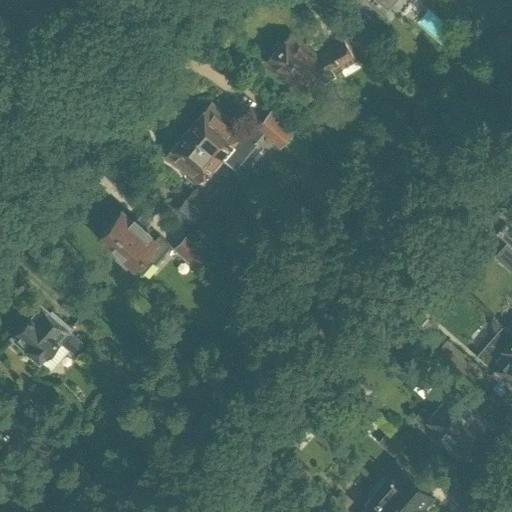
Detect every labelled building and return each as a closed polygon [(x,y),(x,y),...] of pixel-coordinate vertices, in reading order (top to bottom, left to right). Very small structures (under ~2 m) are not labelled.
[(346,62),(315,35),(311,40),(288,19),(279,30),(277,27),(262,44),(265,46),(260,52),(314,99),(346,62)] [(349,37),(366,52),(373,45),(356,30),(349,37)] [(213,100),(189,129),(221,157),(235,169),(258,142),(257,141),(263,133),(282,149),(298,130),(272,109),(257,125),(244,127),(213,100)] [(221,157),(189,129),(164,158),(196,186),(221,157)] [(202,212),(186,199),(175,212),(191,225),(202,212)] [(133,220),(122,210),(110,223),(108,221),(104,221),(100,226),(101,230),(103,232),(100,234),(120,253),(115,258),(127,268),(132,263),(143,273),(153,261),(155,263),(172,244),(160,234),(155,239),(148,233),(151,229),(136,216),(133,220)] [(495,256),(511,271),(511,228),(507,224),(498,234),(507,242),(495,256)] [(213,250),(190,229),(173,248),(197,269),(213,250)] [(69,330),(39,303),(31,313),(31,314),(10,338),(39,364),(61,340),(74,351),(83,341),(69,329),(69,330)] [(511,333),(506,328),(506,329),(498,329),(495,333),(495,340),(498,343),(485,358),(492,363),(489,366),(511,386),(511,333)] [(432,354),(411,334),(403,344),(424,363),(432,354)] [(438,353),(461,373),(474,385),(484,373),(448,341),(438,353)] [(172,403),(182,389),(167,378),(157,392),(172,403)] [(441,434),(439,436),(461,454),(462,456),(464,456),(465,457),(468,457),(470,457),(471,456),(473,455),(475,454),(476,452),(477,449),(477,447),(477,444),(476,442),(474,440),(488,424),(452,393),(432,415),(425,408),(418,416),(423,421),(421,424),(426,428),(428,426),(431,429),(433,427),(441,434)] [(313,396),(301,408),(314,420),(325,408),(313,396)] [(284,452),(312,422),(296,408),(268,437),(284,452)] [(384,486),(414,511),(415,511),(419,511),(426,504),(423,501),(432,491),(422,483),(427,477),(398,451),(374,477),(378,481),(384,486)] [(413,511),(414,511),(384,486),(378,481),(374,477),(359,493),(369,502),(360,511),(413,511)] [(275,511),(246,486),(237,496),(254,511),(275,511)]
